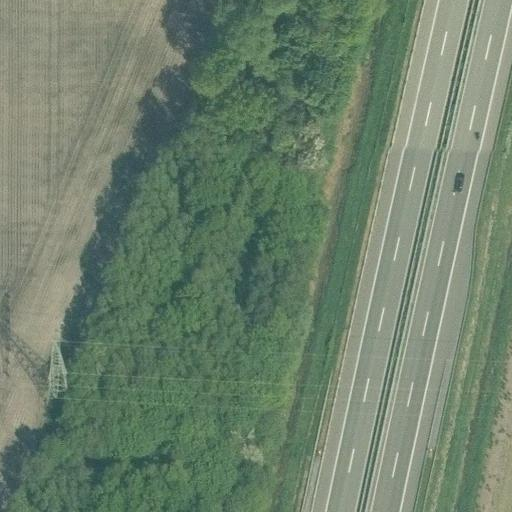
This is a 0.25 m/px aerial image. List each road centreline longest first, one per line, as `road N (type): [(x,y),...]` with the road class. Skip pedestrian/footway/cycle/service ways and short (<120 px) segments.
road 1 (motorway): [(452,0),(342,511)]
road 2 (motorway): [(387,511),(497,0)]
